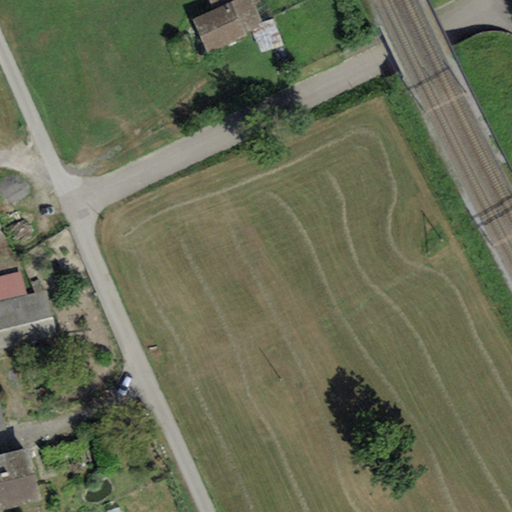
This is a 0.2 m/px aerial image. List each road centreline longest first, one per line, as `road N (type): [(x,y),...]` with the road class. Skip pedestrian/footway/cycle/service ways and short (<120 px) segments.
road 1 (unclassified): [(493,0),(71,211)]
road 2 (track): [(0,442),(153,397)]
